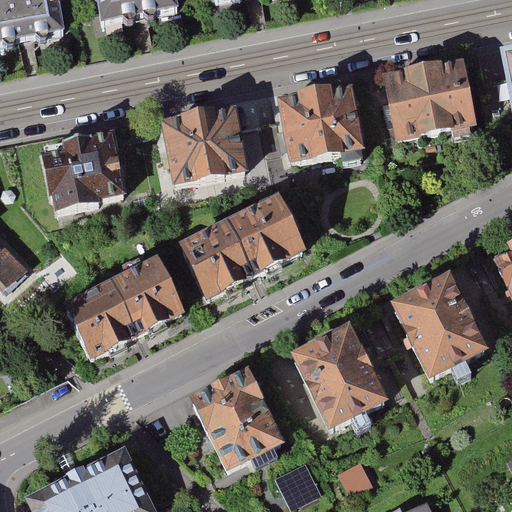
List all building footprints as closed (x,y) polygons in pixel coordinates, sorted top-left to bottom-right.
[(56,0),(0,0),(0,56),(65,44),(56,0)] [(173,0),(93,0),(100,35),(178,21),(173,0)] [(292,0),(212,0),(215,15),(293,1),(292,0)] [(511,59),(500,61),(511,127),(511,126),(511,59)] [(463,68),(379,85),(392,151),(476,135),(463,68)] [(350,94),(276,108),(289,172),(363,158),(350,94)] [(236,115),(159,130),(172,194),(248,180),(236,115)] [(112,140),(39,157),(53,220),(126,203),(112,140)] [(277,203),(176,253),(203,309),(305,258),(277,203)] [(0,249),(0,294),(5,300),(28,278),(0,249)] [(511,316),(511,261),(489,274),(511,316)] [(157,267),(61,313),(89,369),(184,323),(157,267)] [(388,321),(427,398),(482,370),(444,293),(388,321)] [(286,373),(325,450),(380,422),(342,345),(286,373)] [(242,389),(184,417),(219,491),(278,463),(242,389)] [(154,511),(126,454),(25,503),(29,511),(154,511)] [(352,499),(376,488),(366,465),(342,476),(352,499)] [(292,511),(324,498),(309,466),(278,480),(292,511)]
